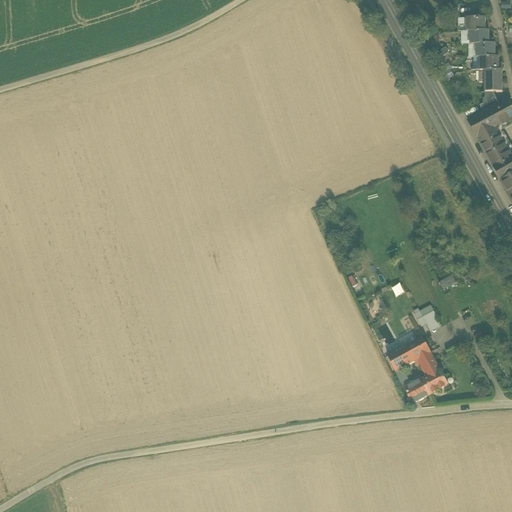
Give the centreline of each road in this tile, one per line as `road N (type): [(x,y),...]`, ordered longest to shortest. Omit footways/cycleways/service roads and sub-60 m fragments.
road 1 (unclassified): [(0,510),(104,458),(511,406)]
road 2 (tertiary): [(511,235),(379,0)]
road 3 (unclassified): [(0,90),(184,31),(243,0)]
